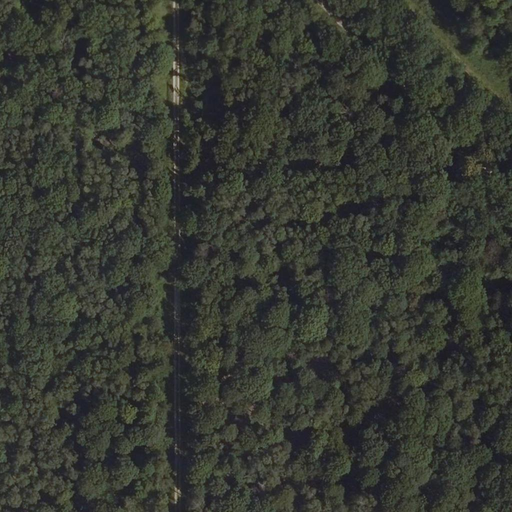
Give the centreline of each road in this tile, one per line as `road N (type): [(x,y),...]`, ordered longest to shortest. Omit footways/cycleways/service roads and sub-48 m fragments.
road 1 (track): [(179,0),(179,511)]
road 2 (track): [(511,188),(319,0)]
road 3 (track): [(408,0),(511,107)]
